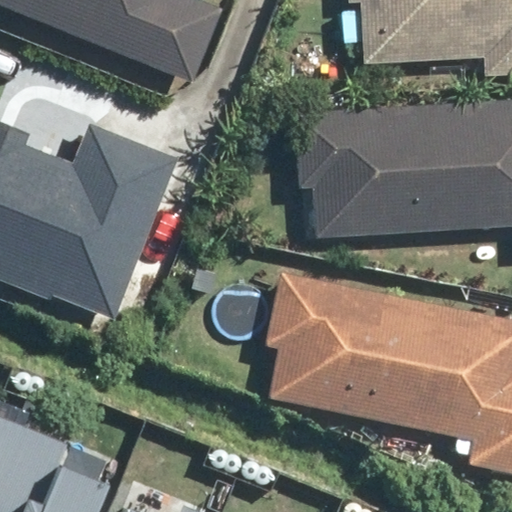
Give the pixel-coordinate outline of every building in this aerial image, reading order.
[(0,0),(0,2),(199,79),(228,5),(216,0),(0,0)] [(511,0),(346,0),(355,0),(365,0),(367,60),(493,58),(493,72),(511,71),(511,0)] [(511,102),(295,112),(298,189),(314,189),(316,236),(511,226),(511,102)] [(0,138),(0,277),(54,299),(57,292),(118,316),(180,160),(90,124),(73,168),(0,138)] [(511,314),(282,270),(268,345),(283,348),(273,399),(473,437),(468,464),(511,472),(511,314)] [(0,475),(23,418),(0,408),(0,475)] [(0,511),(84,511),(101,471),(54,452),(61,432),(23,418),(0,475),(0,511)] [(217,511),(218,510),(180,495),(173,511),(166,511),(125,496),(118,511),(217,511)]
